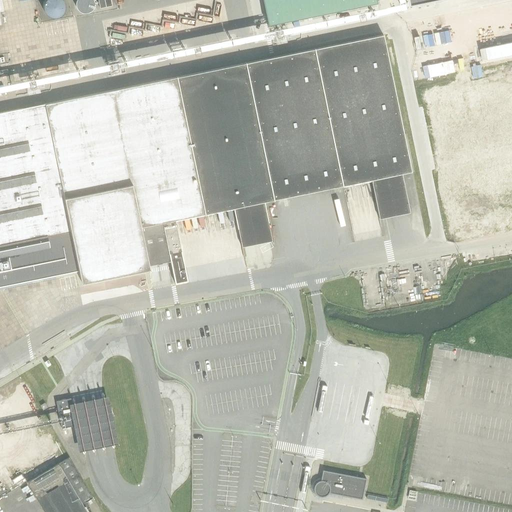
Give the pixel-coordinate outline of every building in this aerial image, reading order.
[(0,91),(412,7),(412,5),(412,4),(410,0),(404,0),(405,3),(0,85),(0,91)] [(44,11),(47,14),(51,16),(55,17),(59,16),(62,13),(64,10),(64,5),(63,1),(62,0),(45,0),(44,3),(43,7),(44,11)] [(76,7),(78,10),(81,12),(85,12),(88,11),(91,9),(93,6),(93,2),(92,0),(75,0),(76,0),(75,4),(76,7)] [(110,0),(98,0),(100,8),(112,6),(110,0)] [(375,0),(262,0),(268,26),(377,4),(375,0)] [(0,286),(8,285),(79,271),(81,283),(149,269),(149,266),(141,227),(162,223),(170,262),(171,268),(175,284),(187,281),(175,220),(234,208),(264,202),(343,186),(348,185),(371,180),(401,174),(409,172),(411,172),(383,35),(259,60),(247,63),(245,63),(176,77),(45,104),(0,112),(0,286)] [(401,174),(371,180),(379,219),(409,213),(401,174)] [(264,202),(234,208),(242,247),(272,241),(264,202)] [(149,266),(170,262),(162,223),(141,227),(149,266)] [(67,403),(77,452),(87,450),(97,448),(107,446),(117,444),(106,395),(97,397),(87,399),(77,401),(67,403)] [(60,422),(61,429),(76,426),(71,399),(56,402),(59,418),(60,422)] [(45,511),(86,511),(85,509),(82,504),(86,502),(93,498),(88,489),(68,457),(27,481),(45,511)] [(320,482),(319,482),(316,484),(315,486),(314,489),(315,492),(317,494),(319,496),(322,496),(324,496),(327,494),(327,493),(334,494),(362,500),(366,479),(322,470),(320,482)]
